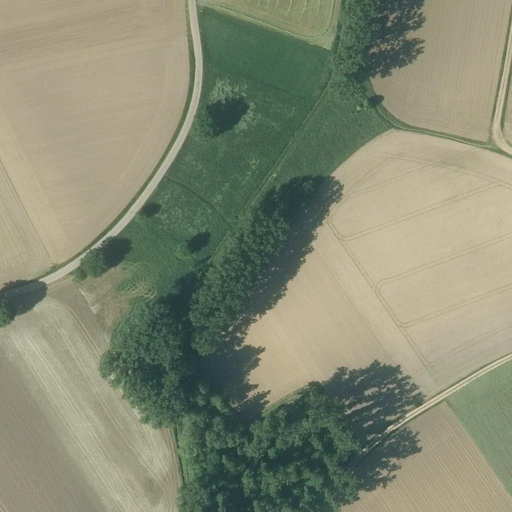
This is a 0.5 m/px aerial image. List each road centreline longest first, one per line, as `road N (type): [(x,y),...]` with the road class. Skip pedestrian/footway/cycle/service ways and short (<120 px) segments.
road 1 (unclassified): [(0,298),(81,260),(128,219),(164,168),(194,106),(199,65),(191,0)]
road 2 (track): [(511,353),(386,431),(302,511)]
road 3 (track): [(511,151),(495,139),(511,31)]
